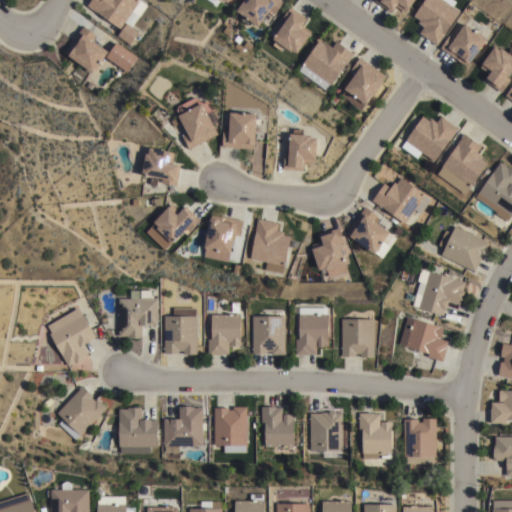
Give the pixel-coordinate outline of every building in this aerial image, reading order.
[(87,4),(90,0),(141,0),(147,4),(131,26),(126,23),(124,21),(119,28),(87,4)] [(242,0),(281,0),(283,1),(274,13),(269,10),(258,25),(250,19),(246,24),(240,19),(243,16),(238,12),(239,11),(236,9),(242,0)] [(412,0),(404,11),(395,4),(390,12),(374,0),(412,0)] [(436,44),(418,32),(423,26),(417,22),(419,20),(412,15),(422,0),(454,0),(456,1),(452,6),(459,11),(436,44)] [(284,21),(281,19),(290,6),(308,19),(303,26),(311,32),(297,52),(292,48),(290,50),(283,45),(280,50),(272,44),(276,39),(273,37),(284,21)] [(112,23),(108,29),(98,22),(102,16),(112,23)] [(464,22),(486,38),(466,66),(440,47),(449,34),(453,38),(464,22)] [(137,31),(128,44),(116,35),(126,23),(131,26),(137,31)] [(91,72),(63,51),(83,25),(95,34),(92,39),(107,50),(91,72)] [(326,90),(298,70),(301,65),(301,64),(319,40),(325,44),(326,42),(332,46),(336,40),(353,52),(348,59),(353,62),(348,69),(343,66),(326,90)] [(137,57),(126,71),(105,55),(115,41),(137,57)] [(501,46),(511,55),(511,68),(506,76),(510,79),(501,92),(485,80),(487,77),(486,76),(488,73),(479,67),(482,63),(481,62),(494,45),(499,48),(501,46)] [(386,75),(366,103),(365,103),(360,110),(341,96),(346,89),(344,88),(355,72),(351,69),(360,56),(386,75)] [(511,83),(503,97),(511,101),(511,83)] [(208,100),(218,121),(213,124),(218,133),(188,149),(181,135),(187,132),(177,114),(201,102),(202,103),(208,100)] [(257,113),(255,143),(254,143),(254,148),(222,146),(223,128),(229,128),(230,112),(257,113)] [(421,152),(416,158),(400,146),(422,116),(428,120),(430,117),(436,122),(440,116),(457,128),(433,161),(421,152)] [(177,117),(180,122),(174,126),(171,120),(177,117)] [(291,138),(291,133),(312,134),(312,136),(317,137),(316,163),(304,162),(304,170),(283,169),(284,153),(289,154),(290,138),(291,138)] [(441,167),(440,166),(463,133),(481,146),(476,152),(482,156),(481,159),(486,162),(465,193),(437,174),(441,167)] [(144,153),(147,153),(149,147),(170,151),(174,152),(172,163),(177,164),(177,165),(179,165),(176,185),(160,182),(161,178),(140,175),(144,153)] [(506,213),(503,218),(496,213),(499,208),(477,193),(499,161),(507,167),(507,165),(511,168),(511,210),(509,215),(506,213)] [(371,199),(383,183),(389,187),(393,182),(396,183),(400,177),(425,194),(404,223),(371,199)] [(164,249),(145,231),(154,223),(153,222),(168,206),(176,214),(184,206),(199,220),(189,231),(185,228),(171,243),(170,242),(164,249)] [(364,207),(376,216),(373,221),(396,237),(381,258),(374,252),(373,254),(348,235),(345,233),(364,207)] [(209,218),(233,223),(234,219),(243,220),(240,235),(234,234),(230,253),(229,253),(227,261),(203,257),(205,248),(204,248),(209,218)] [(282,273),(264,269),(266,262),(249,259),(255,231),(257,218),(278,223),(276,230),(284,231),(283,235),(290,236),(284,266),(282,273)] [(397,226),(402,230),(398,236),(393,232),(397,226)] [(489,242),(486,248),(487,249),(484,256),(482,255),(475,271),(440,255),(444,247),(438,244),(445,230),(451,233),(455,226),(489,242)] [(344,264),(347,271),(329,277),(326,270),(325,270),(324,268),(319,269),(311,245),(322,242),(320,234),(339,228),(344,243),(340,244),(347,263),(344,264)] [(412,304),(419,281),(417,280),(420,268),(465,282),(462,291),(464,291),(461,301),(460,301),(459,305),(448,301),(445,310),(444,310),(443,315),(417,308),(418,306),(412,304)] [(130,299),(130,290),(153,290),(153,299),(157,299),(157,325),(141,325),(141,338),(127,338),(127,336),(118,336),(118,299),(130,299)] [(47,325),(77,307),(81,314),(82,314),(95,338),(82,345),(89,357),(76,364),(75,362),(67,366),(48,334),(51,332),(47,325)] [(173,316),(173,308),(195,308),(195,316),(196,316),(196,354),(183,354),(183,351),(179,351),(179,354),(164,354),(164,316),(173,316)] [(327,308),(327,314),(328,314),(328,347),(318,347),(318,342),(316,342),(316,354),(295,354),(295,339),(299,339),(299,314),(299,308),(327,308)] [(226,314),(226,313),(229,313),(229,314),(240,314),(240,346),(228,346),(228,355),(208,355),(208,339),(211,339),(211,314),(226,314)] [(252,354),(252,316),(285,316),(285,354),(271,354),(271,352),(267,352),(267,354),(252,354)] [(413,319),(443,328),(439,339),(448,342),(442,362),(427,357),(428,354),(404,346),(398,344),(406,317),(413,319)] [(342,357),(342,319),(374,319),(374,357),(361,357),(361,354),(356,354),(356,357),(342,357)] [(511,345),(511,379),(497,377),(500,362),(503,362),(503,358),(500,357),(502,344),(511,345)] [(92,396),(91,398),(94,401),(96,399),(106,409),(80,437),(79,436),(75,440),(58,424),(62,419),(56,413),(81,386),(92,396)] [(511,420),(505,420),(505,425),(489,425),(489,403),(498,403),(498,391),(511,391),(511,420)] [(163,420),(179,420),(179,407),(193,407),(193,409),(201,408),(202,446),(163,446),(163,420)] [(246,446),(246,453),(223,453),(223,446),(213,446),(213,408),(228,408),(228,410),(232,410),(232,407),(246,407),(246,446)] [(294,453),(272,453),(272,447),(264,447),(264,423),(261,423),(261,407),(276,407),(276,408),(282,408),(282,419),(283,419),(283,415),(290,415),(290,416),(294,416),(294,453)] [(118,409),(127,409),(127,408),(141,408),(141,420),(150,420),(150,421),(156,421),(156,447),(118,447),(118,409)] [(309,413),(322,413),(328,413),(328,412),(336,412),(336,413),(342,413),(342,451),(342,458),(323,458),(323,451),(309,451),(309,413)] [(391,454),(390,454),(390,459),(381,459),(381,455),(377,455),(377,459),(362,459),(362,429),(359,429),(359,414),(373,413),(373,414),(380,414),(380,426),(380,422),(391,422),(391,454)] [(418,420),(418,422),(423,422),(423,419),(436,419),(436,457),(434,457),(434,464),(406,464),(406,457),(404,457),(404,420),(418,420)] [(511,437),(511,476),(505,476),(505,461),(493,461),(493,449),(495,449),(495,437),(511,437)] [(61,490),(61,484),(65,482),(67,482),(71,484),(71,490),(89,490),(89,511),(50,511),(50,490),(61,490)] [(0,511),(0,501),(28,493),(33,511),(0,511)] [(263,511),(234,511),(234,508),(233,508),(233,503),(234,503),(234,501),(250,501),(250,500),(250,495),(263,495),(263,511)] [(96,511),(96,505),(97,505),(97,497),(126,497),(126,508),(135,508),(135,511),(96,511)] [(42,500),(45,511),(39,511),(37,502),(42,500)] [(337,501),(337,500),(343,500),(343,501),(352,501),(352,511),(322,511),(322,501),(337,501)] [(492,511),(492,500),(511,500),(511,511),(492,511)] [(189,511),(189,509),(201,509),(201,502),(221,502),(221,509),(222,509),(222,511),(189,511)] [(273,511),(306,511),(306,503),(273,504),(273,511)]
